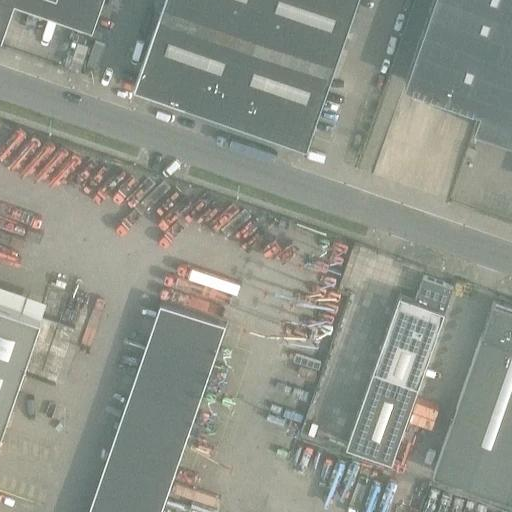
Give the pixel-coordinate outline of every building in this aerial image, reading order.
[(74,0),(100,9),(103,0),(74,0)] [(164,0),(135,85),(308,145),(357,0),(164,0)] [(144,0),(141,9),(153,13),(157,0),(144,0)] [(511,0),(433,0),(405,82),(481,108),(475,127),(511,139),(511,0)] [(125,56),(117,78),(128,82),(136,60),(125,56)] [(109,163),(89,221),(204,261),(224,204),(109,163)] [(400,293),(345,449),(390,464),(454,286),(424,276),(416,298),(400,293)] [(0,436),(42,315),(0,300),(0,436)] [(511,499),(511,307),(493,301),(434,472),(511,499)] [(159,511),(226,323),(166,302),(92,511),(159,511)]
